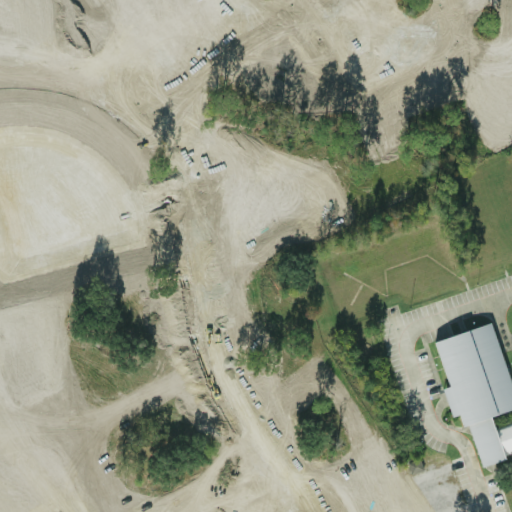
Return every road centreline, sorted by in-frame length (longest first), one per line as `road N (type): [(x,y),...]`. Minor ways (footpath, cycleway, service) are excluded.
road 1 (residential): [(310,511),(218,362),(178,171),(134,121)]
road 2 (residential): [(451,0),(471,48),(461,68),(357,113),(337,104),(272,0)]
road 3 (residential): [(153,138),(256,52),(340,0)]
